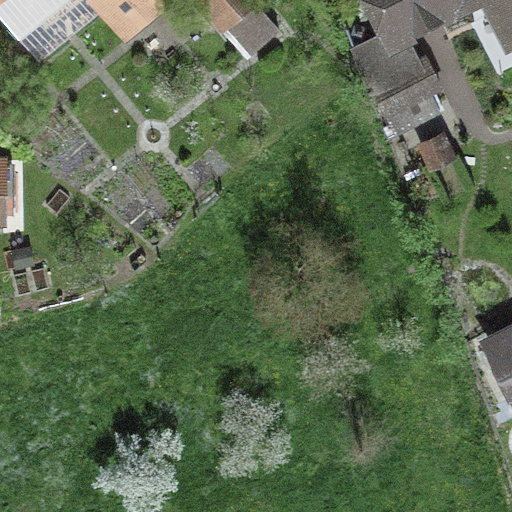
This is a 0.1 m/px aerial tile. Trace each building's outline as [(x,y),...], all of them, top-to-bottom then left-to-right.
[(0,0),(0,16),(14,34),(55,0),(0,0)] [(113,0),(141,38),(192,0),(113,0)] [(511,0),(368,0),(389,40),(467,0),(483,0),(505,44),(511,40),(511,0)] [(382,115),(436,88),(421,59),(368,86),(382,115)] [(428,165),(446,156),(438,138),(419,146),(428,165)] [(511,329),(485,343),(511,395),(511,329)]
